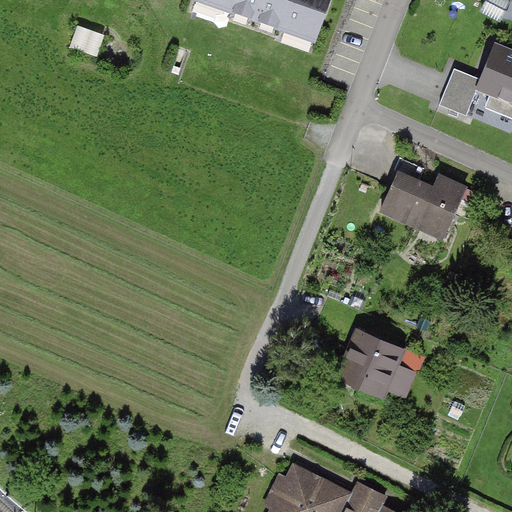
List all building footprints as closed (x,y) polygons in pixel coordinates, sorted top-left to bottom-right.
[(329,0),(222,0),(227,7),(286,29),(297,22),(319,30),(329,0)] [(99,55),(106,34),(81,25),(74,46),(99,55)] [(511,51),(495,45),(482,79),(456,68),(441,105),(468,115),(479,87),(511,100),(511,51)] [(421,221),(447,232),(467,188),(440,176),(435,188),(420,182),(426,169),(402,158),(396,171),(399,172),(382,210),(419,227),(421,221)] [(339,378),(381,397),(386,387),(402,395),(411,375),(395,368),(402,350),(360,332),(339,378)] [(354,495),(295,466),(289,479),(283,477),(269,506),(274,509),(272,511),(390,511),(382,508),(387,498),(359,484),(354,495)]
